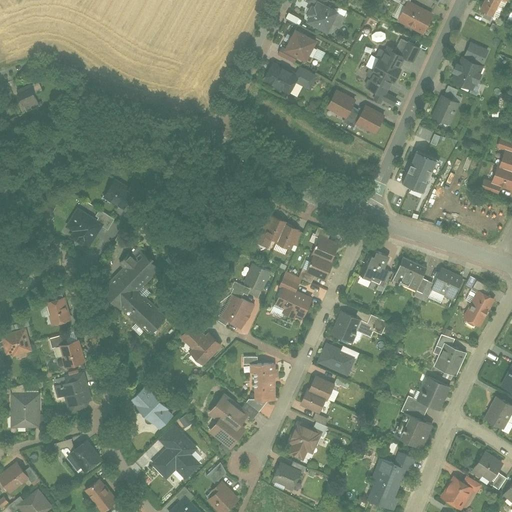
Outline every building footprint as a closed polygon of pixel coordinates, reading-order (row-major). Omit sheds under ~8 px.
[(311,5),(303,21),(325,32),(336,10),(322,3),(323,0),(306,0),(305,2),(311,5)] [(407,0),(396,21),(423,34),(433,14),(407,0)] [(484,0),(479,12),(492,18),(500,0),(504,2),(504,0),(484,0)] [(315,41),(292,29),(279,52),(303,65),(315,41)] [(383,99),(393,104),(396,99),(386,93),(404,57),(412,61),(419,49),(401,39),(395,51),(388,47),(386,52),(381,49),(367,75),(372,78),(371,80),(368,81),(366,84),(367,87),(377,93),(374,100),(380,103),(383,99)] [(465,55),(454,80),(471,87),(481,62),(465,55)] [(299,73),(275,60),(264,81),(288,94),(299,73)] [(42,90),(39,82),(32,85),(36,93),(42,90)] [(455,95),(457,88),(446,85),(444,92),(455,95)] [(31,86),(18,91),(24,106),(29,104),(31,110),(40,106),(31,86)] [(331,86),(321,106),(343,117),(353,97),(331,86)] [(458,103),(440,95),(431,117),(450,124),(458,103)] [(10,102),(0,106),(4,115),(14,111),(10,102)] [(363,104),(354,124),(374,133),(383,114),(363,104)] [(430,142),(437,144),(440,135),(433,133),(430,142)] [(495,147),(502,149),(497,167),(493,166),(489,181),(482,179),(480,188),(498,193),(500,185),(511,188),(511,141),(498,137),(495,147)] [(417,150),(401,184),(423,194),(439,159),(417,150)] [(103,196),(123,207),(134,188),(114,177),(103,196)] [(69,236),(89,248),(102,225),(108,228),(114,217),(99,208),(95,216),(77,205),(65,225),(73,229),(69,236)] [(296,242),(303,228),(286,221),(287,218),(269,210),(262,225),(268,227),(266,231),(260,229),(256,239),(269,245),(273,236),(279,239),(279,241),(291,246),(293,241),(296,242)] [(330,259),(338,240),(319,232),(311,250),(314,251),(307,268),(327,276),(334,260),(330,259)] [(193,237),(172,256),(180,265),(195,252),(199,256),(206,250),(193,237)] [(369,249),(360,272),(371,276),(373,273),(386,279),(391,267),(384,264),(389,253),(372,247),(371,250),(369,249)] [(148,333),(166,315),(139,287),(159,267),(141,248),(135,255),(130,250),(119,261),(123,266),(102,286),(148,333)] [(417,287),(427,264),(402,254),(392,277),(417,287)] [(263,288),(271,269),(252,261),(244,280),(263,288)] [(454,296),(464,275),(442,264),(431,285),(454,296)] [(301,277),(285,270),(279,283),(283,284),(275,300),(285,305),(283,309),(293,314),(295,311),(303,314),(313,294),(297,287),(301,277)] [(223,295),(225,284),(218,283),(216,293),(223,295)] [(463,315),(482,325),(497,296),(478,286),(463,315)] [(224,307),(220,313),(241,327),(248,316),(254,301),(231,292),(227,302),(224,307)] [(71,319),(65,294),(44,300),(51,324),(71,319)] [(340,310),(332,332),(355,341),(359,329),(371,334),(373,328),(381,331),(386,318),(371,312),(368,320),(340,310)] [(194,321),(180,335),(192,347),(188,351),(201,363),(221,342),(208,330),(206,332),(194,321)] [(33,348),(26,325),(0,333),(0,336),(5,353),(11,351),(13,355),(33,348)] [(85,361),(79,338),(58,343),(64,367),(85,361)] [(326,340),(317,360),(348,374),(357,353),(326,340)] [(434,363),(457,372),(467,349),(444,340),(434,363)] [(275,398),(275,361),(257,361),(257,354),(243,355),(243,363),(250,363),(250,371),(255,371),(255,398),(275,398)] [(511,362),(501,384),(511,389),(511,362)] [(307,386),(300,401),(319,410),(325,395),(328,396),(335,380),(316,372),(309,387),(307,386)] [(416,397),(440,407),(450,383),(426,373),(416,397)] [(92,399),(86,375),(53,384),(57,397),(64,395),(68,411),(88,406),(86,400),(92,399)] [(144,384),(130,399),(159,426),(174,411),(144,384)] [(40,426),(40,390),(10,390),(10,426),(40,426)] [(241,404),(226,391),(209,410),(218,418),(209,428),(231,446),(247,428),(240,421),(248,412),(253,417),(259,410),(246,399),(241,404)] [(482,418),(502,428),(511,407),(511,401),(495,393),(482,418)] [(397,433),(423,445),(434,422),(408,410),(397,433)] [(322,429),(298,418),(288,440),(293,442),(289,451),(303,458),(307,450),(311,452),(322,429)] [(197,445),(175,422),(158,438),(167,446),(151,462),(166,478),(176,468),(185,477),(200,463),(190,453),(197,445)] [(84,471),(103,456),(87,436),(68,450),(84,471)] [(368,497),(392,506),(406,468),(410,469),(414,456),(398,450),(394,461),(378,455),(371,475),(375,477),(368,497)] [(484,450),(472,470),(491,481),(503,461),(484,450)] [(280,458),(271,478),(292,488),(302,468),(280,458)] [(29,477),(16,459),(0,471),(0,479),(10,492),(29,477)] [(204,474),(209,479),(213,476),(217,479),(226,470),(218,461),(204,474)] [(453,472),(440,494),(461,507),(473,489),(477,492),(482,484),(465,474),(462,478),(453,472)] [(101,510),(117,498),(99,475),(84,487),(101,510)] [(220,511),(224,511),(240,497),(222,478),(209,490),(212,493),(207,498),(220,511)] [(511,481),(503,492),(511,499),(511,481)] [(44,511),(53,506),(38,486),(16,503),(22,511),(44,511)] [(205,511),(185,493),(167,511),(205,511)]
